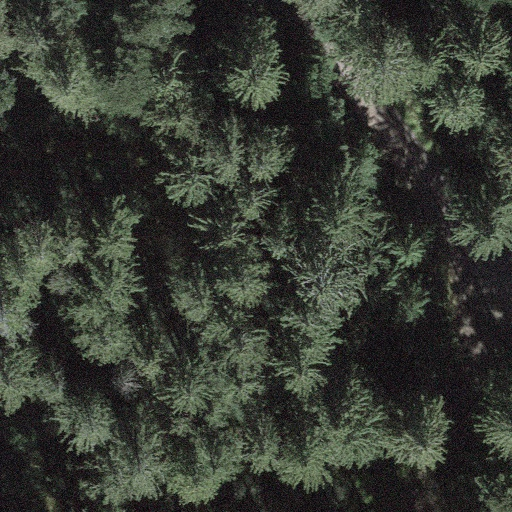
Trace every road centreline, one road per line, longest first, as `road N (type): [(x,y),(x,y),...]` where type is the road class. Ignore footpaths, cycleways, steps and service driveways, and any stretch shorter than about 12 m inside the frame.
road 1 (track): [(282,0),(407,154),(507,305)]
road 2 (track): [(436,511),(507,305)]
